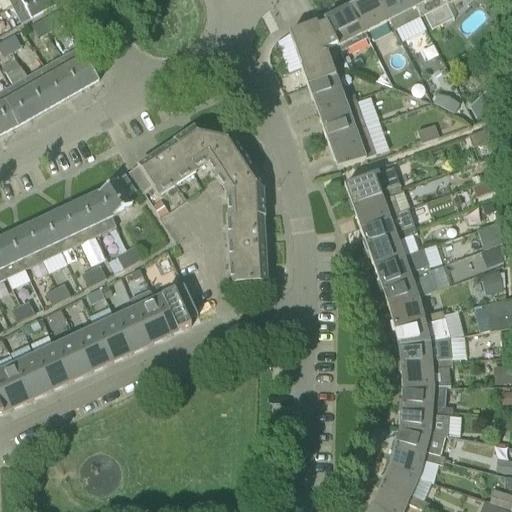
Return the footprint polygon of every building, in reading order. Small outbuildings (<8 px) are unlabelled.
[(7,0),(12,9),(30,0),(7,0)] [(21,26),(55,9),(50,0),(30,0),(12,9),(21,26)] [(365,36),(390,23),(378,0),(370,0),(363,4),(362,3),(351,8),(365,36)] [(395,33),(421,20),(410,0),(378,0),(390,23),(395,33)] [(410,0),(421,20),(446,7),(459,0),(410,0)] [(368,41),(365,36),(351,8),(338,15),(339,16),(324,23),(344,62),(352,58),(348,51),(368,41)] [(48,37),(57,32),(49,19),(40,24),(48,37)] [(39,42),(48,37),(40,24),(31,29),(39,42)] [(329,60),(321,64),(304,31),(289,36),(302,71),(301,71),(306,87),(335,77),(329,60)] [(13,56),(22,51),(15,38),(6,43),(13,56)] [(0,54),(4,61),(13,56),(6,43),(0,46),(0,54)] [(99,84),(93,75),(79,51),(62,61),(81,94),(99,84)] [(63,105),(81,94),(62,61),(44,71),(63,105)] [(47,114),(63,105),(44,71),(27,80),(47,114)] [(318,116),(345,106),(335,77),(306,87),(312,102),(313,102),(318,116)] [(29,124),(47,114),(27,80),(10,90),(29,124)] [(18,130),(29,124),(10,90),(0,95),(0,112),(11,134),(18,130)] [(456,116),(461,106),(438,95),(434,106),(456,116)] [(327,144),(366,130),(356,103),(346,107),(345,106),(318,116),(323,131),(322,131),(327,144)] [(0,139),(11,134),(0,112),(0,139)] [(421,145),(438,139),(434,128),(417,134),(421,145)] [(338,172),(365,162),(376,158),(366,130),(327,144),(331,157),(333,156),(338,172)] [(474,149),(494,141),(493,130),(469,138),(474,149)] [(197,174),(206,168),(213,136),(194,133),(175,145),(175,146),(166,152),(187,183),(198,175),(197,174)] [(216,183),(246,163),(231,140),(213,136),(206,168),(216,183)] [(159,201),(187,183),(166,152),(130,177),(144,198),(153,192),(159,201)] [(226,198),(262,194),(258,180),(246,163),(216,183),(226,198)] [(381,199),(382,203),(392,200),(389,191),(399,188),(393,170),(373,178),(344,188),(350,204),(348,205),(350,211),(381,199)] [(98,196),(114,220),(133,207),(128,200),(136,195),(126,180),(98,196)] [(497,180),(470,190),(475,201),(498,193),(497,180)] [(359,229),(402,214),(396,198),(402,196),(399,188),(389,191),(392,200),(382,203),(381,199),(350,211),(351,215),(354,215),(359,229)] [(263,220),(264,220),(262,194),(226,198),(228,239),(264,237),(263,220)] [(114,221),(114,220),(98,196),(81,204),(98,239),(116,230),(112,222),(114,221)] [(79,248),(98,239),(81,204),(62,213),(79,248)] [(395,240),(397,244),(406,241),(403,232),(414,228),(408,212),(402,214),(359,229),(365,245),(362,246),(364,251),(395,240)] [(61,256),(79,248),(62,213),(44,221),(61,256)] [(42,265),(61,256),(44,221),(26,230),(42,265)] [(482,248),(499,242),(498,227),(477,234),(482,248)] [(415,232),(414,228),(403,232),(406,241),(417,237),(415,232)] [(25,273),(42,265),(26,230),(9,238),(25,273)] [(116,232),(109,235),(121,257),(127,253),(116,232)] [(266,287),(265,268),(264,237),(228,239),(231,289),(266,287)] [(0,266),(7,281),(25,273),(9,238),(0,241),(0,266)] [(373,270),(402,260),(397,244),(395,240),(364,251),(366,256),(368,255),(373,270)] [(488,273),(505,267),(499,249),(481,256),(488,273)] [(133,268),(142,263),(135,250),(126,255),(133,268)] [(411,284),(420,281),(417,273),(428,269),(422,253),(402,260),(373,270),(379,286),(377,287),(379,291),(409,280),(411,284)] [(124,272),(133,268),(126,255),(117,260),(124,272)] [(97,286),(106,282),(100,269),(91,274),(97,286)] [(388,311),(417,301),(437,294),(432,277),(428,269),(417,273),(420,281),(411,284),(409,280),(379,291),(381,297),(383,296),(388,311)] [(134,284),(143,280),(140,272),(131,277),(134,284)] [(486,295),(504,293),(502,273),(483,275),(486,295)] [(88,291),(97,286),(91,274),(82,278),(88,291)] [(61,305),(71,300),(64,287),(55,292),(61,305)] [(52,309),(61,305),(55,292),(46,296),(52,309)] [(155,303),(171,338),(191,329),(175,293),(155,303)] [(171,338),(155,303),(151,294),(130,303),(135,312),(151,348),(171,338)] [(423,323),(425,327),(435,325),(432,316),(422,319),(417,301),(388,311),(392,326),(390,326),(391,332),(423,323)] [(26,322),(35,318),(29,305),(20,310),(26,322)] [(17,327),(26,322),(20,310),(11,314),(17,327)] [(131,357),(151,348),(135,312),(114,322),(131,357)] [(501,330),(511,327),(511,318),(511,312),(497,314),(501,330)] [(398,350),(449,341),(443,314),(432,316),(435,325),(425,327),(423,323),(391,332),(392,337),(394,336),(398,350)] [(111,366),(131,357),(114,322),(95,331),(111,366)] [(91,376),(111,366),(95,331),(74,341),(91,376)] [(71,385),(91,376),(74,341),(54,350),(71,385)] [(431,368),(432,372),(442,372),(441,363),(451,362),(449,341),(398,350),(399,365),(397,366),(397,371),(431,368)] [(51,394),(71,385),(54,350),(35,359),(51,394)] [(31,404),(51,394),(35,359),(15,369),(31,404)] [(402,391),(433,391),(445,391),(450,391),(448,371),(452,370),(451,362),(441,363),(442,372),(432,372),(431,368),(397,371),(398,376),(400,376),(402,391)] [(0,389),(11,413),(31,404),(15,369),(0,375),(0,389)] [(0,418),(11,413),(0,389),(0,418)] [(442,410),(444,410),(445,391),(433,391),(402,391),(401,406),(398,406),(398,411),(432,414),(431,418),(442,419),(442,410)] [(447,439),(449,439),(451,419),(452,419),(452,411),(444,410),(442,410),(442,419),(431,418),(432,414),(398,411),(397,416),(400,417),(399,432),(447,439)] [(424,459),(423,463),(433,466),(435,458),(442,459),(447,439),(399,432),(395,446),(392,445),(391,451),(424,459)] [(418,481),(423,463),(424,459),(391,451),(390,456),(392,456),(388,471),(418,481)] [(439,468),(443,469),(444,465),(445,460),(442,459),(435,458),(433,466),(439,468)] [(416,511),(419,503),(410,498),(418,481),(388,471),(382,485),(380,484),(378,489),(408,502),(407,506),(416,511)] [(378,511),(404,511),(407,506),(408,502),(378,489),(375,493),(378,494),(372,508),(378,511)] [(496,507),(511,511),(511,510),(511,497),(500,494),(496,507)] [(425,505),(423,504),(419,503),(416,511),(419,511),(426,511),(428,511),(429,507),(425,505)]
